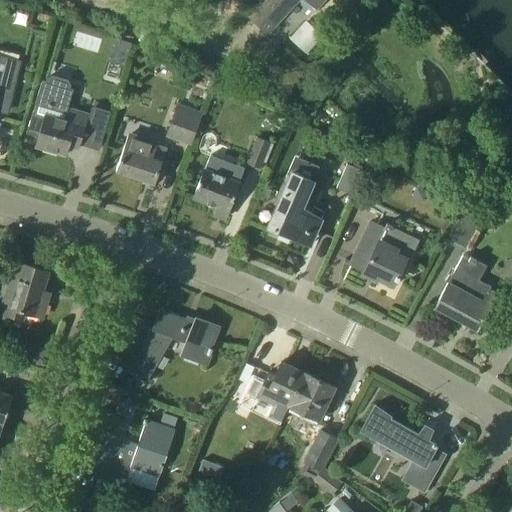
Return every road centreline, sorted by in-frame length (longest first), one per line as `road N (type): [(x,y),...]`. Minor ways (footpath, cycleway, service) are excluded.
road 1 (residential): [(121,241),(282,302),(509,421)]
road 2 (residential): [(24,511),(121,241)]
road 3 (residential): [(0,203),(121,241)]
